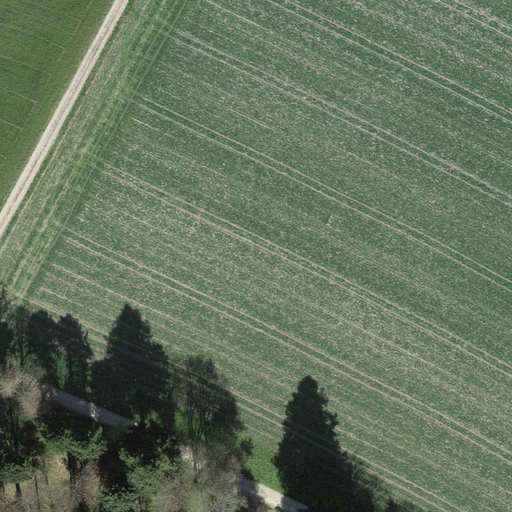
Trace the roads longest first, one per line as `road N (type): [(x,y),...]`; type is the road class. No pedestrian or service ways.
road 1 (track): [(293,511),(0,377)]
road 2 (track): [(119,0),(0,220)]
